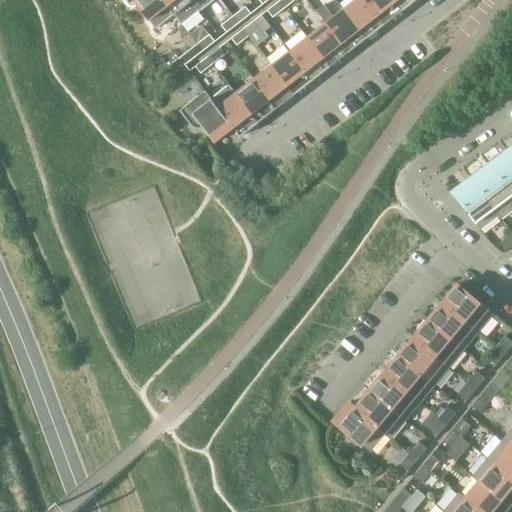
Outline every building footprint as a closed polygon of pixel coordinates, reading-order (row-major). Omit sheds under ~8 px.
[(123,0),(124,1),(124,3),(125,4),(126,5),(128,6),(129,7),(131,7),(132,7),(134,6),(135,6),(137,5),(149,21),(158,14),(164,23),(174,15),(162,0),(123,0)] [(162,0),(174,15),(192,1),(191,0),(162,0)] [(191,0),(192,1),(200,10),(213,0),(191,0)] [(279,0),(279,1),(285,8),(295,0),(279,0)] [(354,0),(343,9),(366,39),(384,25),(364,0),(354,0)] [(393,0),(364,0),(384,25),(402,11),(393,0)] [(393,0),(402,11),(415,0),(393,0)] [(285,8),(279,1),(267,10),(272,18),(285,8)] [(245,6),(233,16),(239,23),(251,14),(245,6)] [(326,8),(318,14),(348,53),(366,39),(343,9),(333,17),(326,8)] [(239,23),(233,16),(221,25),(226,33),(239,23)] [(255,19),(243,29),(249,36),(261,27),(255,19)] [(325,23),(307,37),(330,67),(348,53),(325,23)] [(249,36),(243,29),(231,38),(236,46),(249,36)] [(209,34),(197,44),(203,51),(215,42),(209,34)] [(307,37),(289,51),(312,81),(330,67),(307,37)] [(203,51),(197,44),(185,53),(190,61),(203,51)] [(219,47),(207,57),(213,64),(225,55),(219,47)] [(289,51),(271,65),(294,95),(312,81),(289,51)] [(213,64),(207,57),(195,66),(201,74),(213,64)] [(179,70),(173,63),(160,73),(166,80),(179,70)] [(271,65),(253,79),(276,109),(294,95),(271,65)] [(253,79),(235,93),(258,123),(276,109),(253,79)] [(211,98),(211,99),(240,137),(258,123),(235,93),(218,107),(211,98)] [(211,99),(192,113),(191,114),(190,116),(189,117),(189,119),(189,120),(189,122),(189,123),(190,125),(191,126),(192,127),(194,128),(195,128),(197,128),(198,128),(200,128),(201,128),(203,127),(215,143),(233,129),(239,137),(240,137),(211,99)] [(511,157),(506,150),(488,164),(511,195),(511,157)] [(511,211),(511,195),(488,164),(470,177),(501,219),(511,211)] [(501,220),(501,219),(470,177),(451,192),(480,230),(498,216),(501,220)] [(500,242),(506,251),(511,246),(511,233),(511,234),(500,242)] [(449,298),(444,304),(477,332),(493,314),(457,285),(448,296),(449,298)] [(437,310),(428,321),(463,350),(463,349),(477,333),(477,332),(444,304),(438,311),(437,310)] [(420,333),(415,340),(448,367),(463,350),(428,321),(418,331),(420,333)] [(511,341),(505,336),(496,347),(505,354),(511,345),(511,341)] [(408,345),(398,356),(434,385),(448,367),(415,340),(409,346),(408,345)] [(487,358),(496,365),(505,354),(496,347),(487,358)] [(391,368),(386,375),(419,402),(434,385),(398,356),(389,367),(391,368)] [(501,371),(509,378),(511,374),(511,360),(510,359),(501,371)] [(476,371),(467,383),(475,390),(485,378),(476,371)] [(378,380),(369,391),(405,420),(419,402),(386,375),(380,381),(378,380)] [(457,394),(466,401),(475,390),(467,383),(457,394)] [(491,383),(481,395),(490,402),(499,390),(491,383)] [(349,402),(349,403),(390,438),(405,420),(369,391),(360,402),(362,403),(357,409),(355,408),(349,402)] [(472,406),(480,413),(490,402),(481,395),(472,406)] [(343,410),(333,421),(349,434),(346,438),(356,445),(359,442),(369,450),(383,433),(390,438),(349,403),(348,404),(350,406),(345,411),(343,410)] [(447,406),(438,418),(446,425),(456,413),(447,406)] [(428,429),(437,436),(446,425),(438,418),(428,429)] [(461,418),(452,430),(460,437),(470,425),(461,418)] [(511,428),(502,441),(511,449),(511,428)] [(443,441),(451,448),(460,437),(452,430),(443,441)] [(418,441),(409,453),(417,460),(427,448),(418,441)] [(511,449),(502,441),(487,458),(511,478),(511,449)] [(399,464),(408,471),(417,460),(409,453),(399,464)] [(432,454),(423,465),(431,472),(440,461),(432,454)] [(473,476),(508,505),(511,500),(511,478),(487,458),(473,476)] [(414,476),(422,483),(431,472),(423,465),(414,476)] [(459,493),(458,494),(480,511),(502,511),(508,505),(473,476),(472,477),(479,482),(465,498),(459,493)] [(403,488),(394,500),(402,507),(412,495),(403,488)] [(480,511),(458,494),(444,511),(480,511)] [(385,511),(398,511),(402,507),(394,500),(385,511)]
